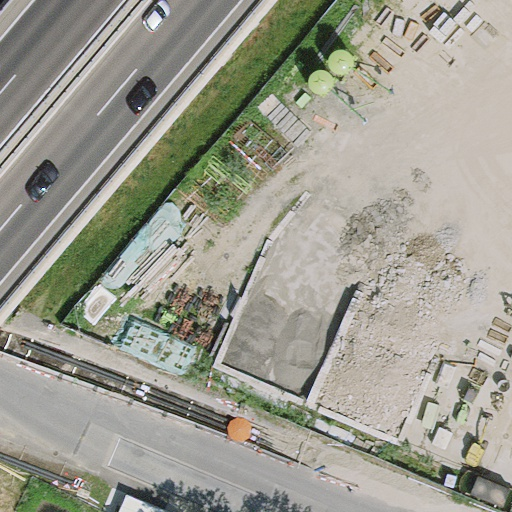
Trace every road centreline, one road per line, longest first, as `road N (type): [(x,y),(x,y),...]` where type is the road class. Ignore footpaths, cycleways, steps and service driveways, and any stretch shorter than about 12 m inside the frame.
road 1 (unclassified): [(366,511),(48,412),(0,378)]
road 2 (motorway): [(0,231),(196,0)]
road 3 (motorway): [(78,0),(0,92)]
